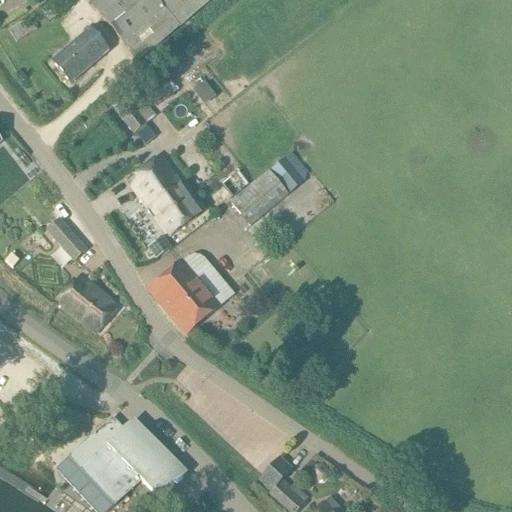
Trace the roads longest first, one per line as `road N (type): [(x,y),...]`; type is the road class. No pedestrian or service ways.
road 1 (unclassified): [(27,139),(165,336),(417,511)]
road 2 (tertiary): [(240,511),(123,393),(0,306)]
